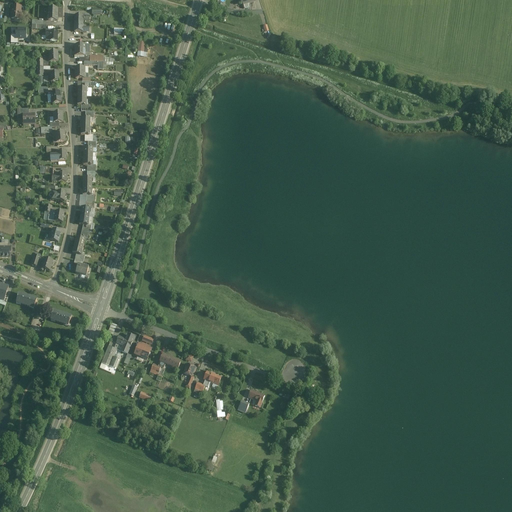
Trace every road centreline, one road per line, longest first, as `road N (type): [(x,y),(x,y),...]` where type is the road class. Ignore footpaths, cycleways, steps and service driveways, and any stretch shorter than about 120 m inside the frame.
road 1 (secondary): [(198,0),(101,308)]
road 2 (residential): [(66,0),(73,200),(51,288)]
road 3 (secondary): [(101,308),(17,511)]
road 4 (residential): [(293,373),(276,378),(101,308)]
